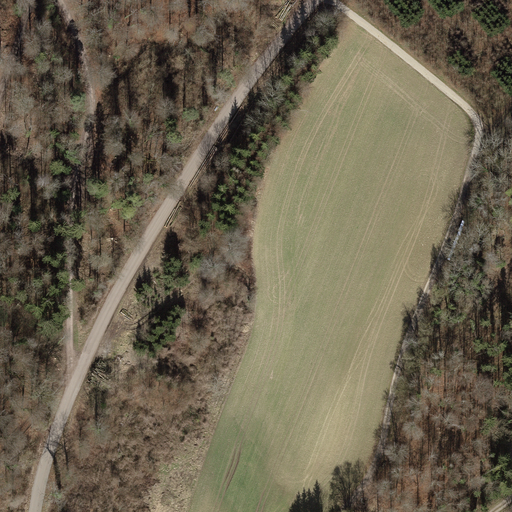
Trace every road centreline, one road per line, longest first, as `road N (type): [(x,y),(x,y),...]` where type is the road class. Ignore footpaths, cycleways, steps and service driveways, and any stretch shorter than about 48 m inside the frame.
road 1 (track): [(341,0),(455,91),(480,122),(406,340),(373,480),(343,511)]
road 2 (unclassified): [(316,0),(212,134),(92,339),(37,511)]
road 3 (track): [(74,376),(64,250),(91,85),(54,0)]
road 4 (track): [(92,339),(116,338),(146,321),(217,260),(243,276),(250,313),(233,384),(201,452)]
